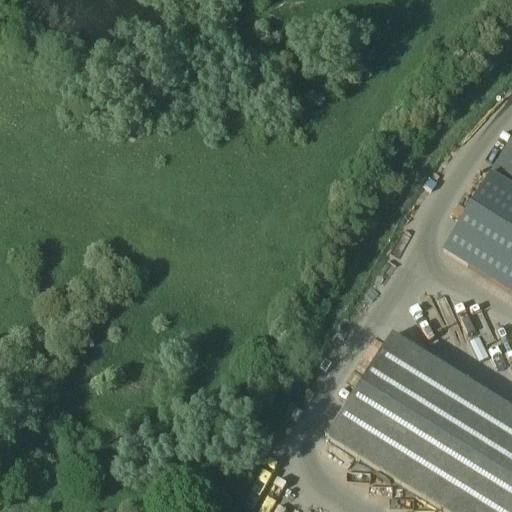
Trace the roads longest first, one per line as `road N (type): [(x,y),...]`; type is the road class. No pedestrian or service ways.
road 1 (unknown): [(417,259),(318,428),(319,478),(362,511)]
road 2 (unknown): [(511,106),(417,259)]
